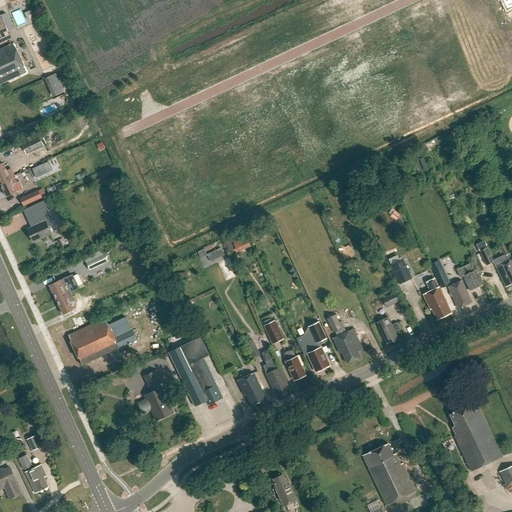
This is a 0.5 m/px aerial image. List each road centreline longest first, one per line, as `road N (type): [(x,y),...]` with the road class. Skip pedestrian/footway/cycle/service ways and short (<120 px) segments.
road 1 (tertiary): [(119,511),(191,454),(511,304)]
road 2 (residential): [(123,133),(411,0)]
road 3 (primary): [(108,511),(0,275)]
road 4 (track): [(252,0),(159,43),(139,79),(155,119)]
